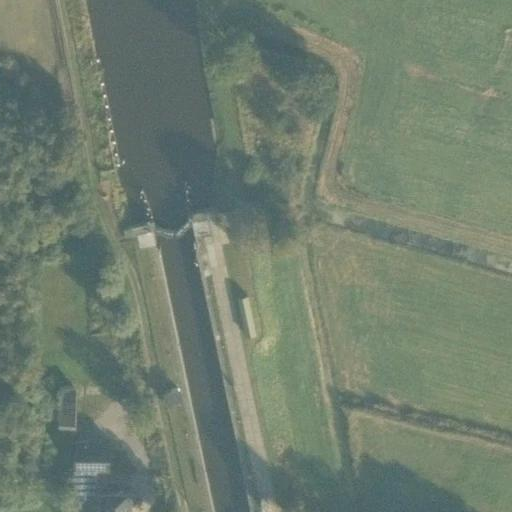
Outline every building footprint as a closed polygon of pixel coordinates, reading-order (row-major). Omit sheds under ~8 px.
[(21,305),(0,306),(0,325),(22,324),(21,305)] [(59,426),(76,427),(77,385),(61,385),(59,426)] [(181,400),(179,388),(165,391),(167,403),(181,400)] [(97,469),(111,469),(112,439),(75,437),(74,468),(97,469)] [(74,468),(73,492),(76,492),(76,502),(88,502),(88,492),(96,493),(97,469),(74,468)] [(141,511),(142,505),(131,505),(131,492),(102,492),(101,511),(141,511)]
